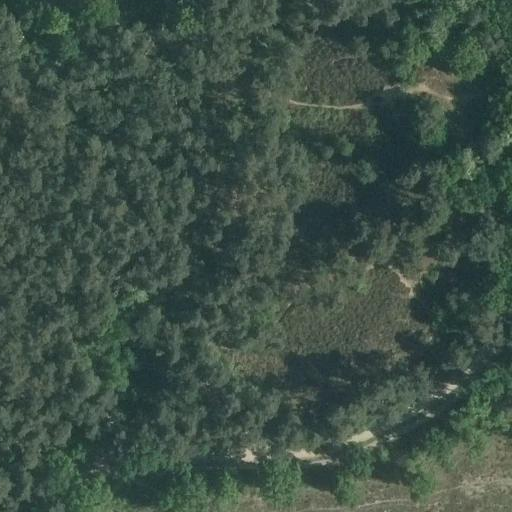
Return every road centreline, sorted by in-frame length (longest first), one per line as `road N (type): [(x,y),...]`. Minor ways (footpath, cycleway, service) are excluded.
road 1 (track): [(37,511),(103,470),(309,449),(378,427),(511,335)]
road 2 (track): [(132,479),(0,439)]
